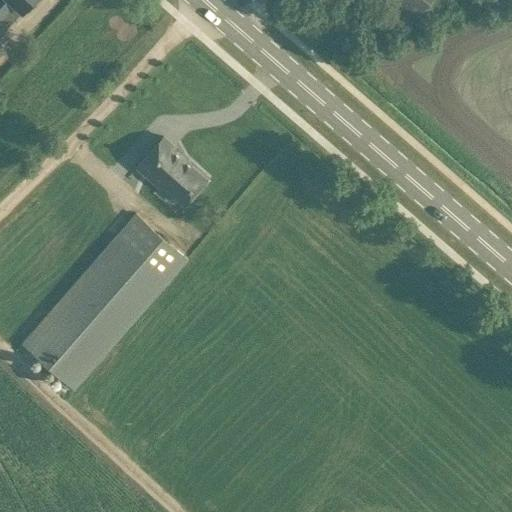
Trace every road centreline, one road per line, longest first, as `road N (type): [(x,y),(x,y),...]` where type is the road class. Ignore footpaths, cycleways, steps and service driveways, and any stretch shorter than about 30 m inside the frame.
road 1 (primary): [(511,259),(215,0)]
road 2 (track): [(219,3),(185,25),(0,213)]
road 3 (track): [(0,347),(180,511)]
